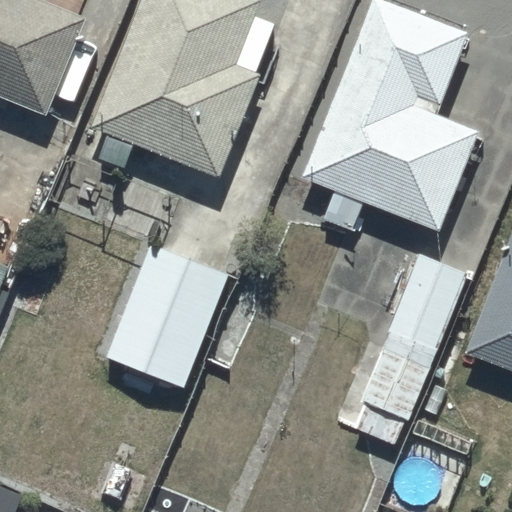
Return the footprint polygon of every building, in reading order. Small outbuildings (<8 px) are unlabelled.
[(0,0),(0,88),(46,107),(86,10),(61,0),(0,0)] [(139,0),(92,120),(131,136),(121,160),(149,171),(159,146),(217,170),(259,66),(256,65),(275,18),(253,10),(257,0),(139,0)] [(403,0),(368,0),(301,170),(334,184),(322,213),(353,226),(366,194),(439,224),(480,123),(434,104),(466,25),(403,0)] [(511,224),(466,343),(511,361),(511,224)] [(153,237),(106,350),(184,381),(228,268),(153,237)] [(365,397),(353,422),(394,440),(468,269),(424,249),(359,395),(365,397)] [(0,285),(11,261),(0,256),(0,285)]
